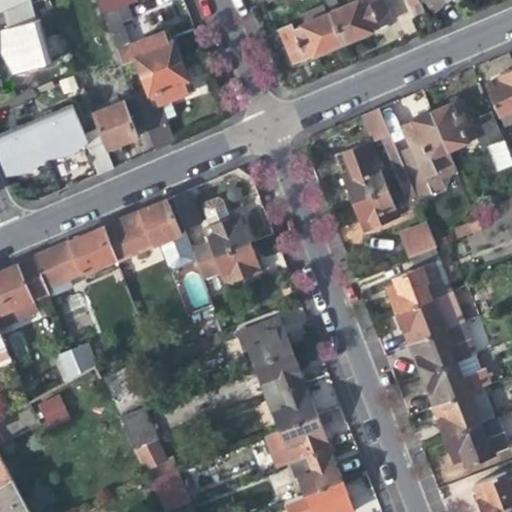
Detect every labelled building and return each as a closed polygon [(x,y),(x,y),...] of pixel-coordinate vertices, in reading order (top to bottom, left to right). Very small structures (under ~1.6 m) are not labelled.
[(0,0),(0,10),(3,9),(26,0),(0,0)] [(30,0),(26,0),(3,9),(8,28),(1,30),(1,45),(7,52),(6,61),(12,72),(52,61),(41,19),(30,0)] [(97,0),(103,14),(126,4),(136,1),(135,0),(97,0)] [(339,8),(335,0),(324,0),(326,2),(330,12),(339,8)] [(358,0),(339,8),(330,12),(342,41),(372,29),(390,21),(380,0),(358,0)] [(445,0),(423,0),(435,14),(448,2),(445,0)] [(424,14),(420,1),(412,5),(416,17),(424,14)] [(316,52),(342,41),(330,12),(327,13),(323,3),(299,14),(303,23),(293,27),(291,22),(278,28),(293,62),(316,52)] [(131,16),(126,4),(103,14),(113,43),(116,48),(129,43),(121,21),(131,16)] [(129,44),(141,74),(179,60),(172,42),(167,29),(129,44)] [(152,147),(169,142),(161,121),(181,114),(174,96),(190,90),(186,78),(179,60),(141,74),(146,87),(132,93),(152,147)] [(511,70),(509,69),(502,72),(499,77),(484,84),(502,125),(511,121),(511,70)] [(104,142),(106,148),(137,136),(123,99),(92,111),(104,142)] [(447,149),(476,136),(469,120),(460,101),(449,106),(432,113),(447,149)] [(87,142),(72,103),(51,111),(12,127),(0,132),(0,162),(5,176),(18,175),(28,166),(35,168),(46,159),(62,157),(67,150),(77,151),(87,142)] [(388,132),(378,107),(363,114),(373,138),(381,135),(388,132)] [(511,161),(491,111),(469,120),(476,136),(481,148),(486,146),(496,170),(511,163),(511,161)] [(418,162),(447,149),(432,113),(418,119),(401,127),(410,147),(417,163),(418,162)] [(391,160),(398,157),(397,153),(388,132),(381,135),(391,160)] [(339,169),(352,202),(387,189),(368,140),(333,154),(339,169)] [(97,174),(113,167),(109,158),(106,148),(104,142),(88,148),(97,174)] [(425,178),(418,162),(417,163),(410,147),(397,153),(398,157),(403,168),(408,180),(410,185),(425,178)] [(391,160),(395,171),(403,168),(398,157),(391,160)] [(403,168),(395,171),(400,183),(408,180),(403,168)] [(400,183),(405,195),(413,192),(410,185),(408,180),(400,183)] [(398,216),(387,189),(352,202),(357,215),(363,230),(398,216)] [(418,203),(413,192),(405,195),(409,206),(418,203)] [(173,200),(183,229),(199,222),(187,194),(173,200)] [(492,224),(511,215),(511,199),(511,197),(486,207),(489,214),(492,224)] [(133,212),(104,225),(116,257),(116,259),(160,240),(168,264),(173,267),(195,259),(192,250),(184,230),(179,231),(166,198),(133,212)] [(195,259),(196,262),(205,259),(214,255),(249,241),(241,220),(238,214),(203,227),(209,243),(192,250),(195,259)] [(489,214),(477,220),(481,228),(492,224),(489,214)] [(477,220),(465,224),(469,233),(481,228),(477,220)] [(407,258),(410,257),(430,249),(435,246),(426,223),(398,234),(407,258)] [(465,223),(453,228),(457,238),(469,233),(465,224),(465,223)] [(66,279),(116,257),(104,225),(70,240),(68,241),(32,256),(45,288),(66,279)] [(447,242),(457,238),(453,228),(444,232),(447,242)] [(214,255),(226,283),(259,270),(256,261),(249,241),(214,255)] [(389,297),(395,312),(431,299),(425,283),(442,277),(430,249),(410,257),(415,267),(392,276),(395,283),(385,287),(389,297)] [(0,314),(32,300),(47,294),(45,288),(32,256),(9,266),(0,270),(0,314)] [(200,272),(209,269),(205,259),(196,262),(200,272)] [(214,281),(209,269),(200,272),(204,284),(214,281)] [(69,286),(66,279),(45,288),(47,294),(47,296),(69,286)] [(230,294),(226,283),(207,290),(211,302),(230,294)] [(451,290),(431,299),(395,312),(400,324),(408,344),(463,323),(451,290)] [(0,327),(37,311),(32,300),(0,314),(0,327)] [(245,348),(252,366),(291,350),(285,334),(279,317),(254,326),(260,343),(245,348)] [(474,353),(463,323),(408,344),(413,358),(419,374),(455,360),(474,353)] [(85,342),(69,352),(77,373),(94,363),(95,362),(85,342)] [(53,355),(62,381),(72,375),(77,373),(69,352),(68,349),(53,355)] [(299,369),(291,350),(252,366),(259,382),(273,376),(279,392),(304,382),(299,369)] [(106,356),(95,362),(94,363),(102,379),(114,374),(106,356)] [(461,376),(455,360),(419,374),(425,390),(432,406),(469,392),(481,387),(488,384),(482,368),(461,376)] [(259,382),(265,398),(279,392),(273,376),(259,382)] [(270,413),(277,430),(317,415),(310,397),(304,382),(279,392),(285,407),(270,413)] [(492,416),(481,387),(469,392),(475,408),(473,409),(478,422),(492,416)] [(265,398),(270,413),(285,407),(279,392),(265,398)] [(475,408),(469,392),(432,406),(437,419),(444,437),(479,424),(478,422),(473,409),(475,408)] [(35,404),(46,428),(70,416),(59,393),(35,404)] [(111,398),(116,409),(123,405),(119,395),(111,398)] [(129,416),(123,405),(116,409),(121,419),(129,416)] [(290,463),(305,457),(329,447),(322,429),(317,415),(277,430),(264,436),(277,468),(290,463)] [(134,427),(129,416),(121,419),(126,431),(134,427)] [(497,417),(479,424),(485,439),(487,438),(492,452),(508,446),(497,417)] [(493,454),(492,452),(487,438),(485,439),(479,424),(444,437),(448,448),(453,461),(462,458),(465,464),(493,454)] [(156,441),(135,450),(150,481),(158,478),(177,470),(173,459),(165,462),(156,441)] [(296,479),(303,495),(342,480),(335,462),(329,447),(305,457),(311,473),(296,479)] [(290,463),(296,479),(311,473),(305,457),(290,463)] [(0,485),(10,480),(0,461),(0,485)] [(491,511),(511,503),(511,477),(508,479),(504,471),(472,484),(477,495),(479,501),(476,504),(479,511),(491,511)] [(163,488),(158,478),(150,481),(155,492),(163,511),(176,507),(167,487),(163,488)] [(26,511),(10,480),(0,486),(0,511),(26,511)] [(354,511),(350,500),(342,480),(303,495),(283,502),(286,511),(309,511),(308,510),(323,505),(326,511),(354,511)] [(511,511),(511,503),(491,511),(511,511)]
